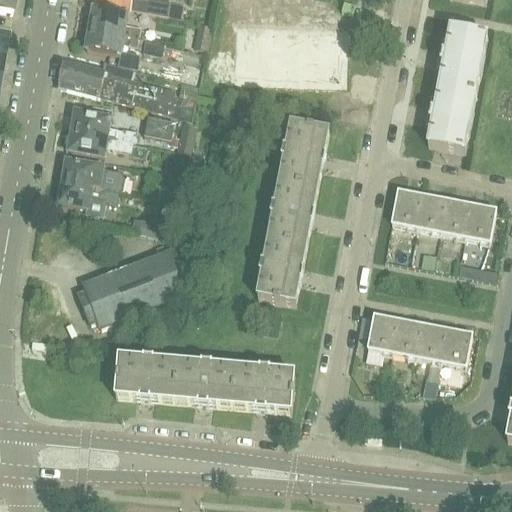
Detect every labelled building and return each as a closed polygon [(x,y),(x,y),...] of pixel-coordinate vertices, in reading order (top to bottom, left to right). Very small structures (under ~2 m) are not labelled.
[(0,0),(0,15),(12,17),(15,0),(0,0)] [(97,0),(96,8),(168,21),(171,7),(134,0),(97,0)] [(486,7),(487,0),(448,0),(449,1),(486,8),(486,7)] [(91,33),(140,42),(141,32),(126,30),(128,19),(94,13),(91,33)] [(240,28),(238,55),(260,56),(261,29),(240,28)] [(211,31),(200,29),(195,53),(207,55),(211,31)] [(260,56),(281,57),(282,30),(261,29),(260,56)] [(301,58),(303,30),(282,30),(281,57),(301,58)] [(301,58),(322,59),(323,31),(303,30),(301,58)] [(322,59),(344,60),(345,32),(323,31),(322,59)] [(138,52),(140,42),(91,33),(87,54),(120,60),(122,49),(138,52)] [(442,62),(482,70),(487,42),(488,42),(488,41),(450,34),(450,35),(451,35),(446,58),(443,57),(442,62)] [(0,59),(5,60),(8,39),(0,38),(0,59)] [(155,60),(163,62),(165,54),(166,49),(146,45),(143,57),(155,60)] [(260,56),(238,55),(237,82),(259,83),(260,56)] [(260,56),(259,83),(279,84),(281,57),(260,56)] [(279,84),(300,85),(301,58),(281,57),(279,84)] [(321,86),(322,59),(301,58),(300,85),(321,86)] [(342,87),(344,60),(322,59),(321,86),(342,87)] [(476,99),(482,70),(442,62),(441,68),(444,68),(440,92),(476,99)] [(70,66),(69,66),(65,65),(65,66),(60,92),(64,93),(193,126),(196,106),(175,100),(176,96),(132,85),(135,75),(107,68),(105,75),(70,66)] [(200,71),(181,66),(178,78),(177,82),(196,87),(198,81),(200,71)] [(471,127),(476,99),(440,92),(435,115),(432,114),(431,120),(471,127)] [(118,143),(136,147),(138,136),(124,133),(124,135),(110,132),(112,122),(76,116),(75,124),(72,124),(70,136),(118,144),(118,143)] [(466,155),(471,127),(431,120),(430,125),(433,125),(429,148),(428,148),(428,150),(466,157),(466,156),(466,155)] [(171,147),(175,127),(147,122),(144,142),(171,147)] [(193,160),(198,132),(184,129),(178,157),(193,160)] [(288,154),(325,161),(329,138),(330,138),(330,137),(292,129),(292,131),(288,154)] [(136,147),(118,143),(118,144),(70,136),(68,148),(70,148),(69,156),(105,162),(106,152),(132,157),(134,147),(136,147)] [(322,177),(325,161),(288,154),(281,187),(318,194),(322,177)] [(123,177),(96,172),(96,171),(67,165),(67,168),(64,167),(62,179),(65,180),(64,187),(120,197),(125,198),(127,184),(123,177)] [(171,167),(169,179),(195,183),(197,171),(171,167)] [(183,205),(187,183),(170,181),(166,202),(183,205)] [(118,208),(120,197),(64,187),(62,194),(59,193),(57,206),(60,206),(60,208),(88,213),(87,218),(103,221),(106,206),(118,208)] [(314,218),(318,194),(281,187),(276,211),(314,218)] [(417,234),(423,201),(399,196),(393,229),(417,234)] [(442,239),(448,206),(423,201),(417,234),(442,239)] [(466,243),(472,211),(448,206),(442,239),(466,243)] [(307,252),(314,218),(276,211),(270,245),(307,252)] [(472,211),(466,243),(491,248),(497,215),(472,211)] [(179,235),(175,235),(148,231),(146,240),(177,245),(178,238),(179,235)] [(302,276),(307,252),(270,245),(265,268),(302,276)] [(435,273),(437,260),(432,259),(426,258),(424,272),(435,274),(435,273)] [(296,309),(302,276),(265,268),(259,301),(258,301),(258,303),(296,310),(297,309),(296,309)] [(473,282),(475,271),(471,270),(462,268),(460,279),(464,280),(473,282)] [(393,359),(399,326),(375,321),(368,354),(393,359)] [(418,363),(424,331),(399,326),(393,359),(418,363)] [(442,368),(448,335),(424,331),(418,363),(442,368)] [(448,335),(442,368),(467,373),(473,340),(448,335)] [(151,405),(155,367),(121,364),(121,363),(120,363),(116,402),(118,402),(151,405)] [(175,407),(179,369),(155,367),(151,405),(175,407)] [(209,410),(213,372),(179,369),(175,407),(209,410)] [(234,412),(237,374),(213,372),(209,410),(234,412)] [(268,415),(271,377),(237,374),(234,412),(268,415)] [(271,377),(268,415),(291,417),(292,418),(296,379),(295,379),(294,379),(271,377)] [(428,400),(430,400),(432,400),(435,401),(435,400),(438,387),(427,385),(424,399),(428,400)]
